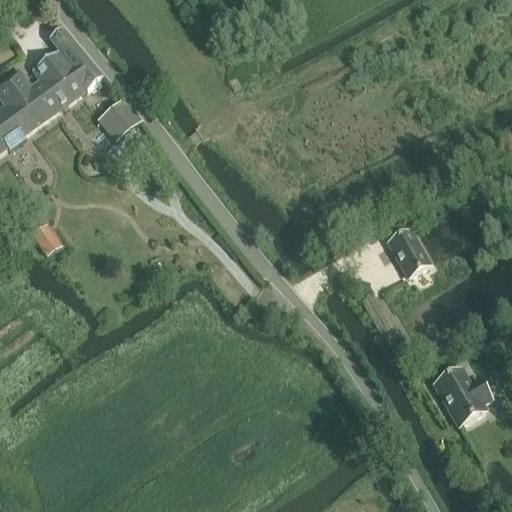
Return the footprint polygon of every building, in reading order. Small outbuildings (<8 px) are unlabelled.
[(0,115),(0,160),(8,154),(3,147),(20,135),(25,142),(88,97),(104,83),(64,35),(50,46),(60,58),(33,76),(40,86),(32,92),(20,75),(0,89),(0,104),(5,112),(0,115)] [(142,128),(124,106),(99,127),(117,148),(142,128)] [(31,235),(47,256),(63,246),(47,224),(31,235)] [(390,249),(410,284),(431,272),(411,237),(390,249)] [(364,307),(384,342),(394,336),(373,301),(364,307)] [(436,391),(461,433),(487,418),(482,411),(492,405),(481,385),(471,391),(462,376),(436,391)]
